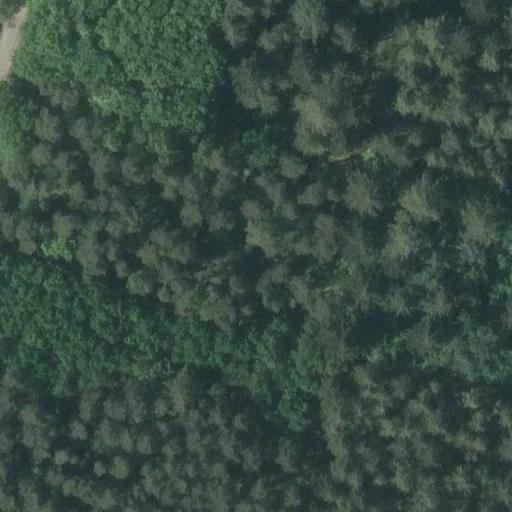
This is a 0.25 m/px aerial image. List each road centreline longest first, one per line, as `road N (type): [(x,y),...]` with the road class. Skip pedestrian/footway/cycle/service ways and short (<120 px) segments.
road 1 (track): [(511,183),(389,154),(355,158),(4,56)]
road 2 (track): [(382,0),(362,131),(345,175),(298,511)]
